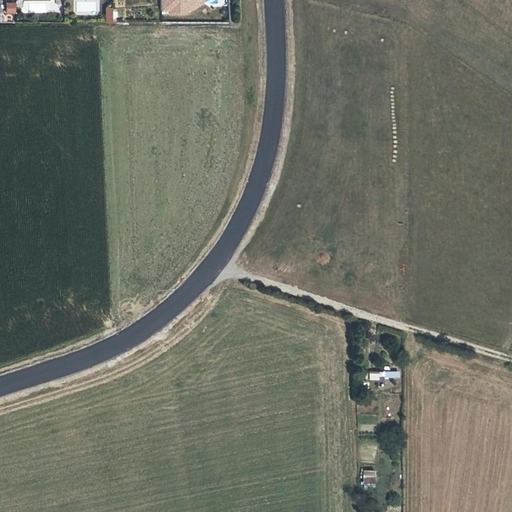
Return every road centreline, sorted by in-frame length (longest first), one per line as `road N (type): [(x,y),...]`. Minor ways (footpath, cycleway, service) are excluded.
road 1 (unclassified): [(0,389),(127,340),(179,303),(210,268),(266,145),(271,0)]
road 2 (track): [(511,363),(210,268)]
